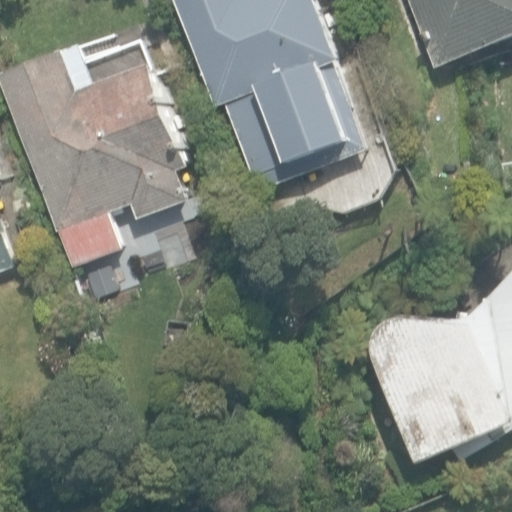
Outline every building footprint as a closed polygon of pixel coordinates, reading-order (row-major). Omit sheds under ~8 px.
[(321,0),(180,0),(220,107),(231,103),(264,191),(372,150),(339,63),(346,60),(321,0)] [(511,0),(398,0),(424,69),(442,62),(444,66),(511,40),(511,0)] [(7,77),(74,270),(128,251),(114,211),(136,203),(142,218),(194,200),(185,174),(201,168),(165,65),(104,86),(90,49),(7,77)] [(0,276),(22,269),(10,236),(14,235),(0,194),(0,181),(8,179),(0,157),(0,276)] [(382,357),(423,463),(458,447),(465,461),(511,432),(511,281),(491,303),(487,308),(482,312),(476,315),(470,317),(464,317),(409,318),(403,318),(396,319),(390,322),(385,326),(381,332),(379,338),(378,345),(380,351),(382,357)] [(137,472),(147,506),(223,485),(214,450),(137,472)]
